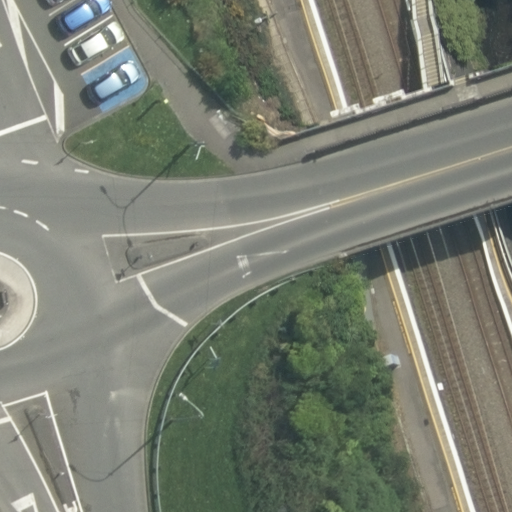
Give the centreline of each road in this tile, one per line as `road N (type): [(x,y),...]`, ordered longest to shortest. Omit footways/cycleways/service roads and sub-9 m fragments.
road 1 (secondary): [(511,149),(316,216),(51,283)]
road 2 (secondary): [(69,511),(5,369)]
